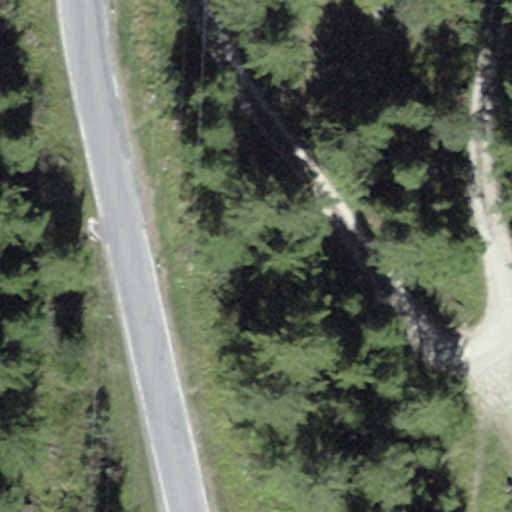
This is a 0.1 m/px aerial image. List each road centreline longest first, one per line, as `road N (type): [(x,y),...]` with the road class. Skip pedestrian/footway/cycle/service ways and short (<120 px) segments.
road 1 (tertiary): [(186,511),(92,83),(82,0)]
road 2 (track): [(195,0),(244,101),(417,334),(456,352),(486,349),(497,336)]
road 3 (track): [(497,336),(483,160),(487,41),(504,0)]
